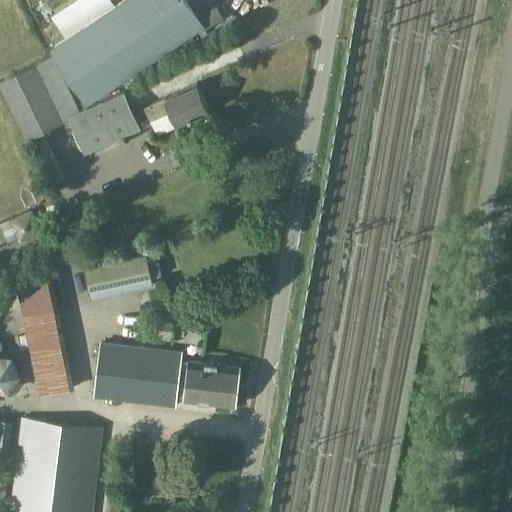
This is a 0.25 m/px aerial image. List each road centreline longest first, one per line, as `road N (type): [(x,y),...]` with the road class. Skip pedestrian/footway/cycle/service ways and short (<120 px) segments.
road 1 (tertiary): [(244,511),(332,0)]
road 2 (unclassified): [(434,511),(511,62)]
